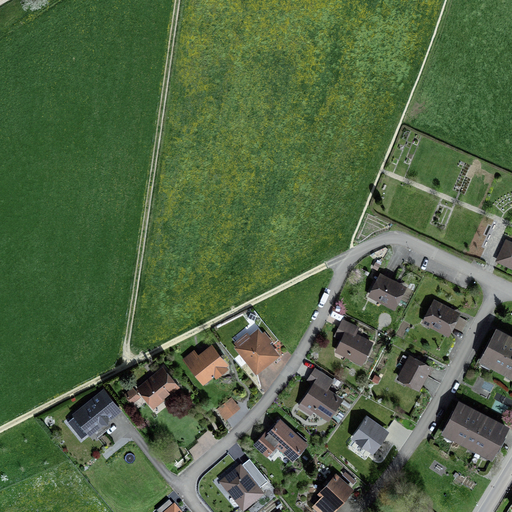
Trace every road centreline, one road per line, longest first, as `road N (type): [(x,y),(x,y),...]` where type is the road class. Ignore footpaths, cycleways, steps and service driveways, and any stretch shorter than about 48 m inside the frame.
road 1 (track): [(353,254),(0,430)]
road 2 (track): [(124,365),(177,0)]
road 3 (residential): [(200,511),(179,486),(268,397),(353,254)]
road 4 (residential): [(497,284),(440,394),(356,511)]
road 5 (residential): [(497,284),(399,238),(353,254)]
